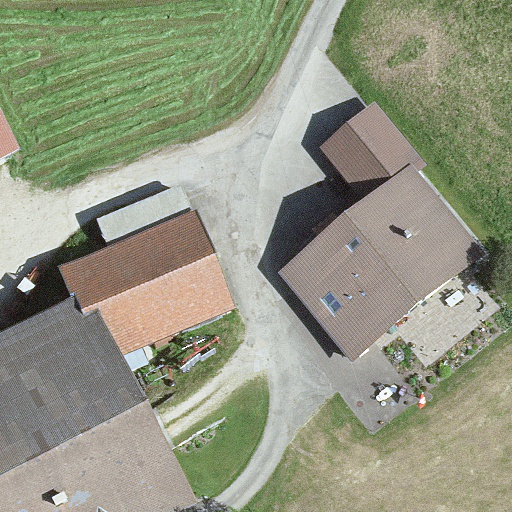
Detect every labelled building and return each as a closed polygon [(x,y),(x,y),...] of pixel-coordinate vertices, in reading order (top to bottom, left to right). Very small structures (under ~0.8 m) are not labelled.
[(377,107),(317,154),(364,213),(412,174),(423,166),(377,107)] [(0,127),(0,172),(18,163),(0,127)] [(483,262),(412,174),(364,213),(281,280),(352,368),(483,262)] [(99,326),(119,365),(235,319),(196,220),(80,265),(58,275),(71,313),(82,335),(99,326)] [(71,313),(0,350),(0,511),(195,511),(119,365),(99,326),(82,335),(71,313)]
